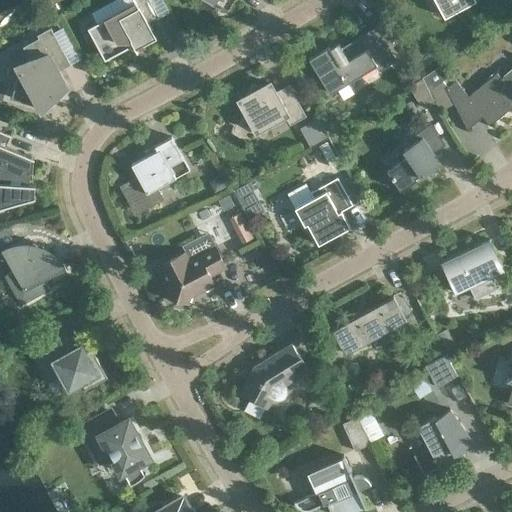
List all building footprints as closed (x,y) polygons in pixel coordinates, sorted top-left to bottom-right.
[(134,0),(136,2),(88,29),(105,60),(133,45),(137,52),(138,52),(136,49),(156,38),(148,23),(159,17),(149,0),(134,0)] [(211,0),(228,10),(233,0),(211,0)] [(435,0),(445,17),(475,0),(435,0)] [(39,38),(23,47),(30,60),(17,67),(19,70),(13,90),(17,98),(38,104),(40,108),(53,100),(52,97),(67,88),(58,71),(71,65),(51,28),(37,35),(39,38)] [(328,46),(309,58),(330,93),(376,65),(379,69),(395,60),(377,30),(343,50),(338,42),(329,48),(328,46)] [(424,77),(424,78),(430,91),(448,77),(441,67),(424,77)] [(511,69),(501,78),(497,73),(468,96),(455,80),(445,88),(467,129),(468,128),(466,123),(479,112),(490,125),(511,108),(509,105),(511,101),(511,69)] [(276,93),(270,83),(239,100),(247,115),(243,126),(264,134),(267,126),(285,115),(289,123),(303,115),(288,87),(276,93)] [(414,100),(405,104),(408,109),(411,114),(419,110),(414,100)] [(312,135),(305,139),(309,146),(327,136),(317,118),(306,124),(312,135)] [(421,176),(440,163),(433,153),(445,145),(430,123),(415,134),(418,140),(403,150),(407,156),(387,169),(387,168),(386,169),(398,187),(389,194),(389,195),(420,174),(421,176)] [(30,177),(32,177),(33,159),(34,159),(34,158),(5,146),(10,136),(11,135),(0,130),(0,206),(35,196),(35,195),(34,195),(35,185),(36,183),(29,183),(30,177)] [(152,190),(176,177),(173,172),(187,165),(181,154),(179,151),(171,137),(144,151),(146,156),(131,164),(139,178),(123,187),(136,211),(157,199),(152,190)] [(327,142),(312,150),(318,161),(333,153),(327,142)] [(211,180),(210,185),(213,192),(224,187),(219,176),(211,180)] [(306,183),(287,194),(304,225),(307,224),(318,244),(350,227),(341,211),(353,205),(338,177),(311,192),(306,183)] [(256,178),(234,190),(250,219),(265,211),(254,190),(261,186),(256,178)] [(228,196),(218,201),(223,212),(234,206),(228,196)] [(240,213),(228,219),(241,245),(253,239),(240,213)] [(490,239),(442,261),(441,262),(441,263),(442,263),(456,291),(455,292),(455,293),(469,286),(475,299),(496,289),(491,276),(504,270),(504,269),(503,269),(489,241),(490,240),(490,239)] [(44,279),(64,269),(61,265),(58,261),(55,258),(52,255),(48,252),(43,249),(44,245),(33,242),(31,246),(26,246),(21,246),(16,246),(12,247),(7,249),(3,251),(14,270),(4,275),(20,305),(50,289),(44,279)] [(188,301),(190,296),(199,291),(200,292),(214,285),(209,275),(225,267),(215,246),(190,259),(186,252),(170,260),(171,262),(164,266),(161,274),(168,288),(167,294),(166,294),(166,295),(170,297),(172,300),(173,301),(178,303),(180,303),(183,301),(188,303),(188,301)] [(393,295),(333,328),(331,329),(345,353),(406,320),(393,295)] [(79,354),(62,323),(26,343),(47,382),(61,374),(69,388),(82,381),(85,387),(84,387),(84,388),(107,376),(91,346),(90,347),(90,348),(79,354)] [(454,345),(447,331),(438,335),(445,349),(454,345)] [(240,393),(267,407),(273,397),(274,397),(277,398),(281,398),(284,395),(286,392),(287,388),(286,384),(285,384),(308,369),(292,343),(254,367),(240,393)] [(448,356),(427,367),(438,388),(459,377),(448,356)] [(426,379),(413,387),(421,399),(433,391),(426,379)] [(424,475),(464,453),(457,443),(469,435),(450,409),(437,419),(435,416),(420,424),(432,447),(416,456),(415,454),(414,455),(424,475)] [(137,434),(128,419),(118,425),(110,411),(82,426),(100,459),(109,455),(110,458),(112,457),(121,472),(123,471),(130,484),(127,485),(125,485),(121,486),(121,487),(125,487),(128,486),(131,485),(134,483),(138,481),(141,479),(143,477),(146,474),(146,473),(145,473),(144,474),(138,463),(149,457),(141,442),(140,443),(135,435),(137,434)] [(357,420),(343,426),(355,453),(371,446),(357,420)] [(366,506),(358,489),(371,483),(370,481),(368,480),(367,478),(366,477),(364,476),(362,476),(360,475),(358,475),(356,476),(353,476),(343,455),(342,455),(344,459),(310,474),(318,492),(294,502),(295,504),(296,506),(297,507),(298,508),(301,509),(303,510),(305,510),(307,510),(309,510),(329,501),(333,511),(342,511),(363,503),(365,507),(366,506)] [(191,511),(183,496),(155,511),(148,511),(149,511),(148,511),(191,511)]
